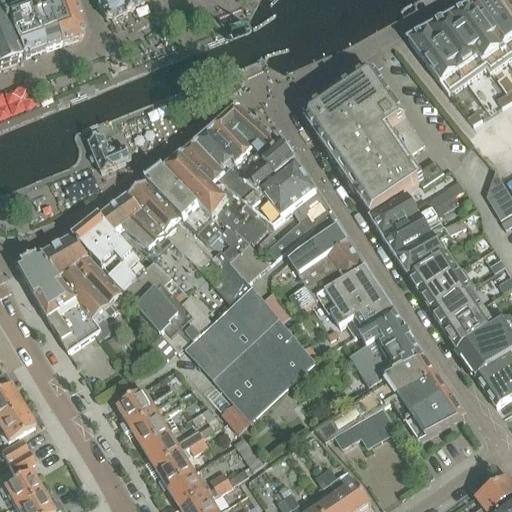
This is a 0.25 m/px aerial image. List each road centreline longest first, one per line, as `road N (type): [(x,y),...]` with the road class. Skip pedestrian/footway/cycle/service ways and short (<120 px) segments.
road 1 (residential): [(267,92),(504,454)]
road 2 (residential): [(0,250),(85,217),(238,103),(267,92)]
road 3 (tertiary): [(122,511),(0,298)]
road 4 (residential): [(267,92),(311,81),(457,0)]
